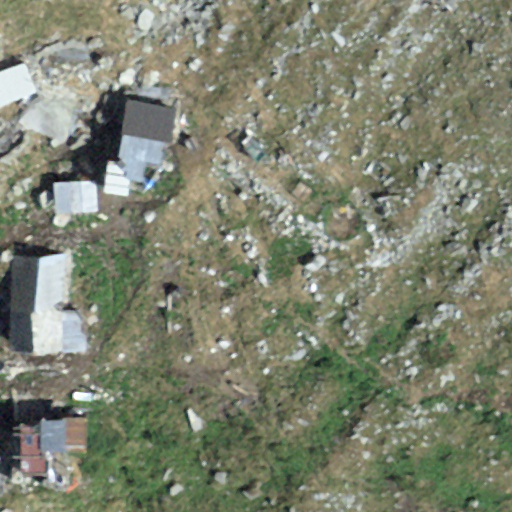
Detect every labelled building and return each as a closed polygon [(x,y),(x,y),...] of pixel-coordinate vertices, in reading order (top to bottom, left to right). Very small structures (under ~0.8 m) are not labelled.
[(23,59),(0,67),(0,104),(36,91),(23,59)] [(171,99),(122,94),(117,145),(166,150),(171,99)] [(102,184),(57,180),(55,208),(100,212),(102,184)] [(71,251),(12,256),(19,344),(79,339),(71,251)] [(82,417),(19,421),(22,466),(86,461),(82,417)]
